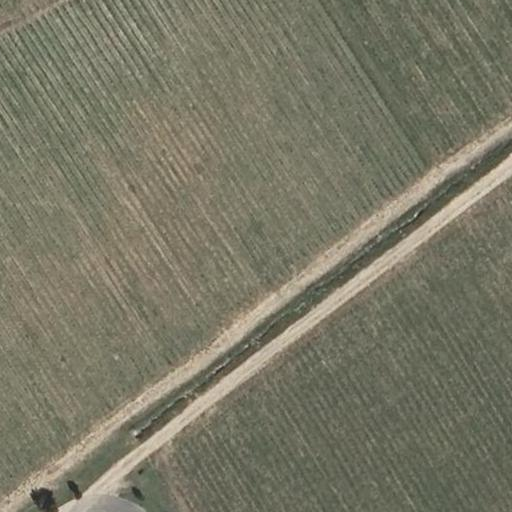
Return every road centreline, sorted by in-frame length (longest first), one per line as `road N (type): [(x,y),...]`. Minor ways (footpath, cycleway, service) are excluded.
road 1 (track): [(0,511),(511,122)]
road 2 (track): [(64,511),(511,161)]
road 3 (track): [(332,0),(444,173)]
